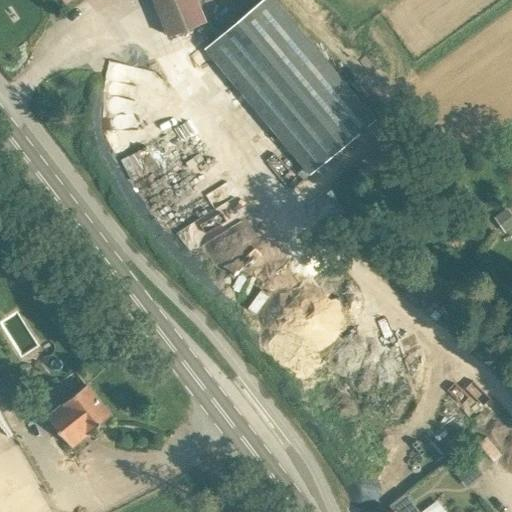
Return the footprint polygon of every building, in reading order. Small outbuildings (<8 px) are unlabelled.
[(152,0),(167,37),(208,20),(199,0),(152,0)] [(376,0),(408,50),(488,0),(376,0)] [(263,6),(201,56),(303,181),(365,130),(263,6)] [(511,20),(428,75),(447,105),(459,97),(468,112),(511,84),(511,20)] [(494,214),(502,227),(511,220),(511,210),(508,205),(494,214)] [(0,407),(2,411),(17,404),(7,385),(6,386),(0,373),(0,407)] [(48,415),(60,430),(73,446),(89,433),(112,415),(88,384),(48,415)] [(467,486),(470,484),(472,482),(484,473),(474,461),(458,473),(467,486)] [(420,511),(406,493),(392,504),(396,509),(391,511),(420,511)] [(446,511),(437,500),(420,511),(446,511)]
